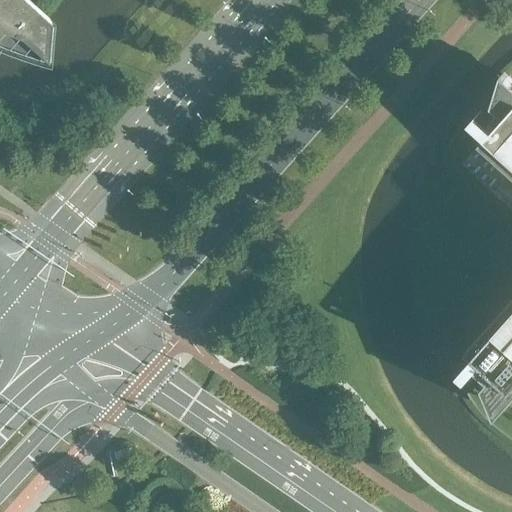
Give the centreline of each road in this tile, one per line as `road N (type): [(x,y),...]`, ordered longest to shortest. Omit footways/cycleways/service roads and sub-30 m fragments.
road 1 (secondary): [(98,334),(165,281),(419,0)]
road 2 (secondary): [(260,0),(19,275)]
road 3 (tertiary): [(356,511),(98,334)]
road 4 (tertiary): [(53,364),(263,511)]
